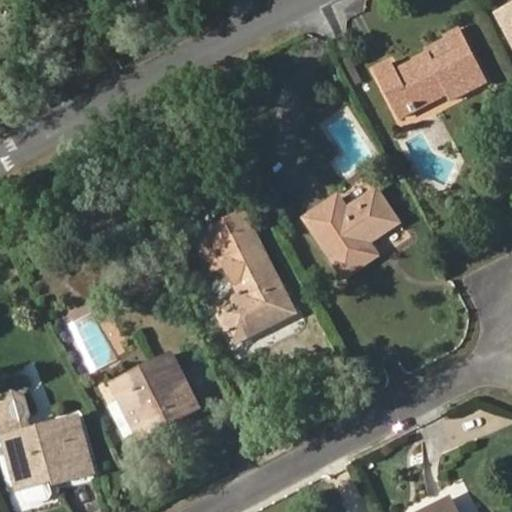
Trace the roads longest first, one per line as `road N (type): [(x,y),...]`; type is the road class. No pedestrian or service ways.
road 1 (tertiary): [(0,157),(299,0)]
road 2 (residential): [(505,368),(465,372),(205,511)]
